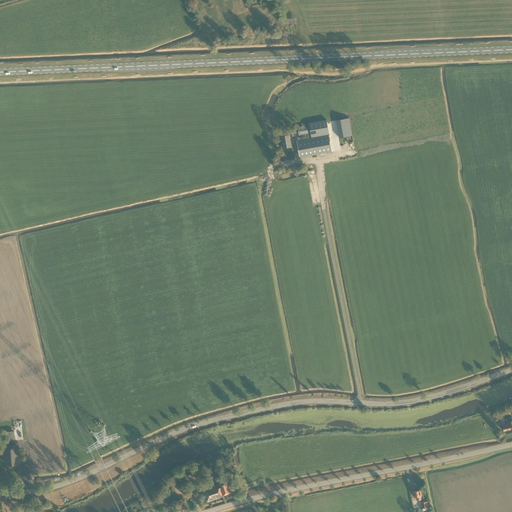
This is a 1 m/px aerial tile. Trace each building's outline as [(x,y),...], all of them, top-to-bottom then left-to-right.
[(338,119),(341,137),(354,135),(351,117),(338,119)] [(329,134),(327,122),(327,120),(309,123),(309,125),(312,137),(329,134)] [(309,125),(298,127),(299,135),(310,133),(309,125)] [(280,136),(282,148),(292,147),(290,134),(280,136)] [(331,152),(328,135),(312,138),(297,140),(300,157),(331,152)] [(504,418),(501,418),(502,426),(504,431),(511,429),(511,420),(511,421),(511,418),(507,418),(504,419),(504,418)] [(15,439),(15,434),(14,431),(5,432),(6,440),(15,439)] [(8,462),(8,466),(16,465),(16,461),(17,460),(16,456),(17,456),(16,445),(4,447),(5,457),(6,457),(7,462),(8,462)] [(187,471),(190,477),(198,474),(196,467),(187,471)] [(203,489),(207,501),(222,496),(222,495),(228,493),(224,482),(203,489)] [(422,499),(420,490),(413,491),(414,497),(417,497),(417,500),(422,499)]
